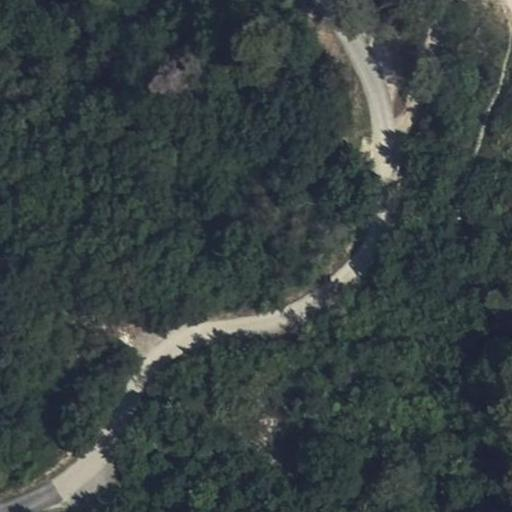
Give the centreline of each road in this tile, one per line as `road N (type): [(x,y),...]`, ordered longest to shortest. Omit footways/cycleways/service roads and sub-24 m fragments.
road 1 (residential): [(326,0),(352,27),(379,97),(382,220),(357,271),(318,305),(263,327),(187,338),(158,364),(85,479),(16,511)]
road 2 (track): [(385,157),(444,0)]
